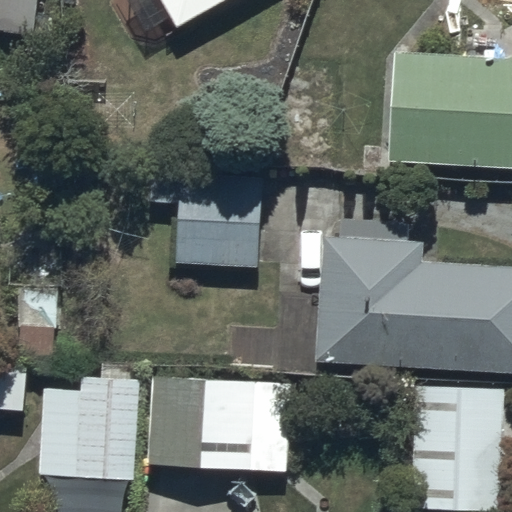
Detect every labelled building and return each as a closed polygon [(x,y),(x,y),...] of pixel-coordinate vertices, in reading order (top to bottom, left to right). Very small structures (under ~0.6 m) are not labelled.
[(37,0),(0,0),(0,21),(36,25),(37,0)] [(164,0),(174,18),(205,0),(164,0)] [(511,42),(507,45),(394,38),(387,148),(511,156),(511,42)] [(175,214),(174,258),(255,260),(258,167),(144,164),(142,213),(175,214)] [(417,230),(322,228),(321,350),(511,358),(511,258),(417,255),(417,230)] [(17,276),(18,345),(55,344),(54,276),(17,276)] [(231,328),(232,358),(309,358),(310,293),(279,294),(279,328),(231,328)] [(0,357),(0,400),(21,401),(23,359),(0,357)] [(42,379),(37,468),(134,473),(140,368),(82,364),(81,380),(42,379)] [(151,368),(149,452),(285,458),(288,374),(151,368)] [(502,377),(414,378),(414,501),(502,501),(502,377)]
